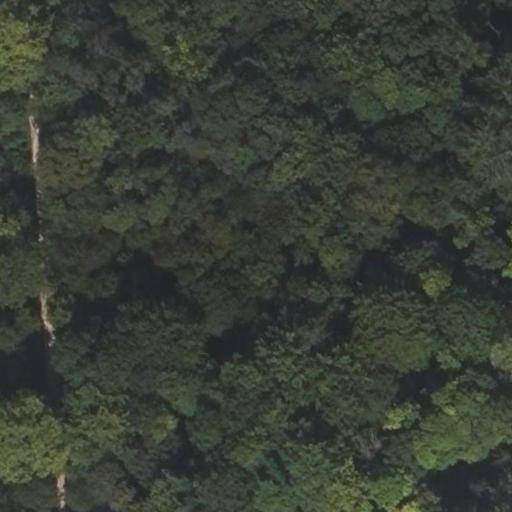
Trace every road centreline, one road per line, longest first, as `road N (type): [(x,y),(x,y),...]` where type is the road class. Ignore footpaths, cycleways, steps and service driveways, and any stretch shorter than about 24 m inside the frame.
road 1 (track): [(369,0),(349,178),(350,426),(315,511)]
road 2 (track): [(26,0),(61,511)]
road 3 (track): [(511,246),(413,351),(377,422),(411,511)]
